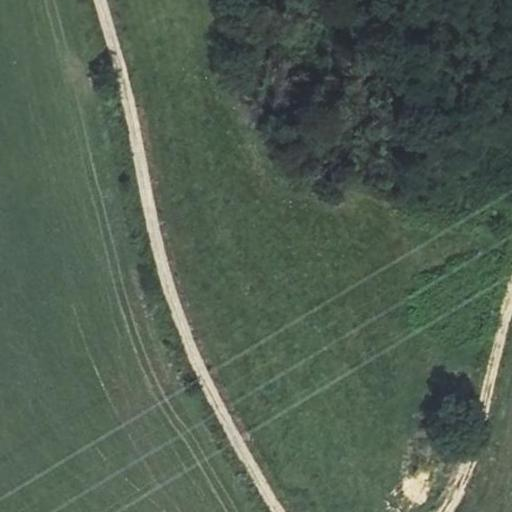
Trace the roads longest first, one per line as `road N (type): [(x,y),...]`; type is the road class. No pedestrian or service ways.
road 1 (track): [(102,0),(162,262),(196,359),(284,511)]
road 2 (track): [(444,511),(467,481),(511,290)]
